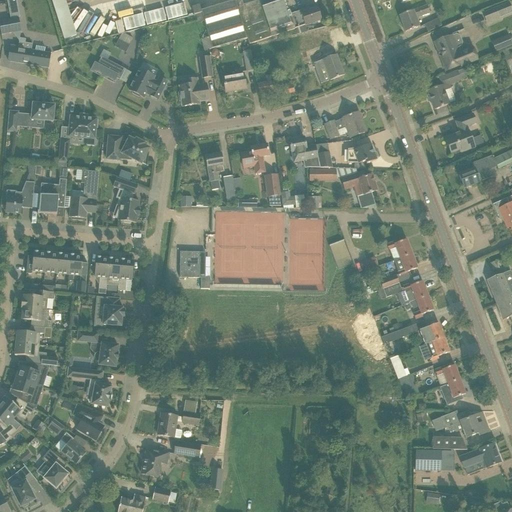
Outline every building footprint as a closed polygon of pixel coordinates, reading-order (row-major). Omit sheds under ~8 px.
[(6,0),(11,20),(0,21),(0,31),(1,35),(21,31),(19,18),(20,18),(16,0),(6,0)] [(65,0),(51,0),(64,39),(77,35),(65,0)] [(200,5),(192,7),(196,24),(204,22),(212,50),(247,39),(249,45),(272,38),(272,41),(277,39),(276,36),(295,29),(290,14),(285,0),(265,0),(238,9),(235,1),(201,11),(200,5)] [(483,13),(487,25),(511,14),(511,9),(509,2),(483,13)] [(399,16),(405,32),(419,27),(416,18),(430,13),(427,5),(399,16)] [(321,20),(317,8),(309,10),(308,8),(290,14),(295,29),(321,20)] [(92,25),(94,26),(99,18),(90,13),(77,35),(84,39),(92,25)] [(424,25),(427,32),(441,26),(438,19),(424,25)] [(434,43),(446,71),(463,63),(463,65),(476,59),(472,49),(463,53),(460,46),(461,46),(462,43),(459,35),(456,34),(452,36),(434,43)] [(492,43),(495,51),(511,45),(508,37),(492,43)] [(8,61),(48,68),(50,53),(44,52),(45,48),(36,46),(35,51),(31,50),(32,44),(19,42),(18,47),(10,45),(8,61)] [(121,49),(126,52),(130,46),(125,43),(121,49)] [(244,52),(247,72),(253,71),(250,51),(244,52)] [(313,63),(321,85),(344,75),(336,55),(313,63)] [(199,58),(202,79),(213,77),(210,57),(199,58)] [(97,64),(95,63),(91,70),(113,83),(117,76),(120,78),(124,70),(101,58),(97,64)] [(427,91),(434,110),(450,104),(449,103),(455,101),(449,85),(462,81),(461,80),(469,77),(466,68),(439,78),(442,86),(427,91)] [(140,70),(129,90),(133,92),(132,94),(139,98),(140,96),(143,97),(146,93),(158,99),(166,83),(158,79),(159,79),(158,78),(156,82),(153,80),(155,77),(154,77),(140,70)] [(223,78),(225,93),(246,89),(243,74),(223,78)] [(181,102),(182,106),(198,104),(198,101),(209,99),(207,84),(197,86),(196,79),(186,81),(187,86),(179,88),(180,93),(177,93),(179,102),(181,102)] [(257,84),(259,95),(273,92),(271,81),(257,84)] [(283,88),(284,94),(294,92),(292,86),(283,88)] [(25,123),(34,124),(34,121),(53,122),(54,106),(47,105),(40,104),(40,105),(32,104),(31,116),(26,115),(25,123)] [(7,132),(16,133),(18,113),(9,112),(7,132)] [(325,125),(330,140),(348,133),(350,138),(365,133),(358,113),(325,125)] [(444,139),(450,154),(459,150),(460,153),(470,150),(475,148),(466,127),(475,123),(472,114),(464,118),(455,122),(459,133),(444,139)] [(87,146),(94,146),(96,145),(96,142),(94,139),(95,129),(97,129),(98,121),(96,121),(96,119),(70,117),(68,137),(85,139),(85,143),(87,146)] [(146,166),(147,166),(149,153),(148,153),(148,154),(147,153),(149,149),(143,146),(144,144),(136,140),(135,142),(129,139),(127,143),(121,142),(121,138),(108,137),(106,160),(119,161),(119,159),(130,160),(131,159),(141,164),(141,163),(146,165),(146,166)] [(303,161),(304,169),(309,168),(319,168),(316,146),(306,148),(304,138),(289,141),(291,153),(292,153),(294,163),(303,161)] [(57,169),(66,169),(69,141),(60,141),(57,169)] [(319,168),(332,169),(327,144),(316,146),(319,168)] [(254,168),(255,174),(265,172),(262,157),(269,156),(267,145),(250,148),(251,152),(240,154),(244,170),(254,168)] [(347,150),(347,164),(353,164),(353,169),(356,170),(364,170),(362,163),(365,162),(366,165),(376,161),(375,160),(377,158),(375,153),(373,153),(370,145),(353,151),(353,150),(347,150)] [(511,149),(494,159),(493,159),(496,166),(498,169),(511,162),(511,149)] [(210,182),(212,190),(220,189),(217,173),(224,171),(223,165),(221,153),(204,157),(209,182),(210,182)] [(468,171),(458,175),(463,188),(473,185),(480,182),(477,174),(485,171),(490,169),(486,158),(481,160),(472,164),(474,169),(468,171)] [(360,186),(363,195),(377,191),(372,175),(365,177),(364,172),(357,174),(356,170),(353,169),(339,169),(337,169),(336,178),(342,178),(341,179),(344,190),(360,186)] [(309,171),(309,182),(336,181),(336,170),(309,171)] [(71,198),(69,218),(72,218),(72,220),(80,221),(80,219),(86,219),(86,213),(95,214),(96,204),(99,172),(81,171),(80,183),(84,183),(83,199),(71,198)] [(7,197),(5,213),(20,214),(21,208),(22,208),(22,209),(32,209),(34,183),(35,175),(29,174),(26,183),(21,194),(17,193),(17,192),(7,191),(7,197)] [(269,206),(280,206),(279,196),(280,196),(278,175),(264,176),(267,198),(268,197),(269,206)] [(223,178),(228,205),(236,204),(233,185),(234,185),(232,176),(223,178)] [(123,223),(130,224),(131,223),(136,223),(139,202),(132,201),(133,195),(134,195),(137,186),(116,178),(113,188),(119,190),(116,199),(118,200),(115,209),(120,211),(118,221),(124,222),(123,223)] [(43,215),(44,216),(44,215),(53,215),(53,208),(64,209),(66,181),(59,180),(58,186),(56,186),(51,185),(50,188),(42,187),(41,195),(40,196),(42,196),(41,202),(38,202),(37,214),(43,214),(43,215)] [(281,193),(283,207),(295,205),(294,197),(290,198),(289,192),(281,193)] [(507,198),(492,205),(497,216),(498,216),(499,215),(500,217),(499,218),(502,218),(502,221),(504,221),(507,228),(510,227),(511,230),(511,196),(509,197),(507,198)] [(181,197),(180,207),(191,207),(191,197),(181,197)] [(338,268),(353,263),(344,239),(330,244),(338,268)] [(386,245),(393,261),(412,254),(406,240),(394,244),(394,242),(386,245)] [(26,271),(44,273),(46,254),(34,253),(33,257),(27,256),(26,271)] [(199,290),(208,290),(209,279),(204,278),(205,254),(199,253),(180,253),(179,278),(198,279),(200,279),(199,290)] [(44,273),(56,274),(58,256),(46,254),(44,273)] [(397,273),(399,278),(406,275),(406,273),(417,269),(412,254),(393,261),(393,262),(394,261),(398,272),(397,273)] [(56,274),(68,275),(70,257),(58,256),(56,274)] [(68,275),(68,281),(73,282),(73,275),(80,276),(82,258),(70,257),(68,275)] [(363,263),(366,272),(367,271),(378,267),(375,258),(363,263)] [(93,269),(92,275),(95,275),(94,278),(99,278),(98,294),(105,295),(106,286),(108,260),(96,259),(96,262),(95,269),(93,269)] [(106,286),(118,287),(120,261),(108,260),(106,286)] [(133,262),(120,261),(118,287),(118,290),(130,291),(131,279),(133,279),(134,273),(132,273),(133,262)] [(366,272),(357,275),(365,295),(370,293),(368,288),(366,289),(363,281),(370,278),(367,271),(366,272)] [(502,274),(487,280),(497,305),(511,298),(511,297),(511,275),(510,271),(502,274)] [(376,283),(379,291),(383,289),(399,283),(396,275),(380,281),(380,282),(376,283)] [(411,290),(415,301),(427,296),(422,282),(410,286),(409,284),(402,287),(404,292),(411,290)] [(383,289),(386,298),(402,292),(399,283),(383,289)] [(21,309),(23,309),(42,310),(46,311),(47,300),(53,300),(54,293),(35,291),(35,292),(39,292),(39,298),(24,297),(23,300),(22,300),(21,309)] [(413,315),(415,320),(422,317),(421,315),(433,311),(427,296),(415,301),(420,312),(413,315)] [(510,318),(511,323),(511,297),(511,298),(497,305),(503,321),(510,318)] [(95,317),(94,326),(106,327),(106,326),(110,326),(120,327),(121,317),(123,318),(124,311),(122,311),(122,309),(118,309),(119,300),(109,299),(97,298),(96,298),(96,306),(104,307),(103,317),(95,317)] [(44,329),(44,328),(45,321),(41,321),(42,310),(23,309),(22,320),(31,321),(30,327),(44,329)] [(198,316),(196,329),(203,330),(201,345),(204,345),(203,348),(212,349),(212,346),(214,347),(218,324),(204,322),(205,317),(198,316)] [(285,319),(284,338),(293,338),(294,319),(285,319)] [(294,319),(293,338),(302,338),(302,319),(294,319)] [(302,319),(302,338),(310,338),(310,319),(302,319)] [(310,319),(310,338),(318,339),(319,319),(310,319)] [(319,319),(318,339),(327,339),(328,320),(319,319)] [(167,340),(166,348),(169,348),(168,349),(182,351),(184,336),(191,337),(192,324),(185,323),(185,328),(171,326),(170,340),(167,340)] [(398,323),(392,326),(395,332),(400,330),(398,323)] [(426,326),(418,329),(419,331),(421,334),(425,345),(431,343),(444,338),(438,324),(429,327),(426,328),(426,326)] [(391,334),(394,341),(414,333),(411,326),(405,329),(400,330),(400,331),(391,334)] [(43,338),(51,339),(52,329),(44,328),(44,329),(43,338)] [(233,328),(232,347),(242,347),(243,328),(233,328)] [(243,328),(242,347),(251,348),(251,328),(243,328)] [(251,328),(251,348),(259,348),(260,329),(251,328)] [(260,329),(259,348),(267,348),(268,329),(260,329)] [(268,329),(267,348),(278,348),(278,329),(268,329)] [(15,344),(39,346),(40,334),(17,332),(15,344)] [(77,342),(97,344),(98,334),(78,332),(77,342)] [(360,334),(341,342),(347,357),(366,348),(360,334)] [(425,345),(431,362),(438,359),(437,357),(449,352),(444,338),(431,343),(425,345)] [(14,356),(38,358),(39,346),(15,344),(14,356)] [(99,365),(115,367),(116,360),(117,354),(118,347),(102,344),(100,353),(99,353),(97,354),(96,354),(95,356),(94,359),(95,361),(96,362),(97,363),(99,363),(99,365)] [(366,348),(347,357),(354,370),(372,362),(366,348)] [(390,359),(398,379),(409,375),(407,369),(404,370),(398,356),(390,359)] [(49,366),(57,367),(58,359),(42,357),(41,365),(49,366)] [(372,362),(354,370),(360,385),(379,377),(372,362)] [(14,378),(42,387),(49,366),(41,365),(32,364),(29,371),(20,368),(18,373),(16,373),(14,378)] [(439,387),(439,388),(460,380),(454,366),(442,370),(442,368),(434,371),(441,387),(439,387)] [(83,370),(82,379),(90,380),(88,396),(93,397),(91,405),(107,408),(109,401),(110,401),(110,402),(112,394),(111,394),(111,395),(110,395),(111,388),(99,385),(100,381),(102,381),(103,373),(83,370)] [(404,390),(407,399),(419,394),(412,374),(409,375),(398,379),(398,380),(398,379),(402,391),(404,390)] [(34,408),(35,409),(42,387),(14,378),(13,384),(15,385),(13,391),(22,394),(20,400),(34,408)] [(439,388),(446,406),(462,399),(461,396),(465,394),(460,380),(439,388)] [(0,408),(13,420),(18,413),(25,418),(28,413),(31,414),(34,408),(20,400),(17,399),(14,405),(6,399),(3,399),(2,401),(0,399),(0,408)] [(183,411),(195,413),(197,402),(185,400),(183,411)] [(234,400),(233,411),(245,411),(245,421),(266,421),(266,410),(256,409),(256,401),(234,400)] [(64,401),(62,408),(69,410),(71,404),(64,401)] [(74,414),(72,417),(82,421),(76,430),(95,441),(97,439),(98,440),(101,433),(100,433),(104,427),(98,424),(103,416),(77,406),(74,414)] [(0,408),(0,435),(5,442),(11,438),(9,435),(15,431),(10,424),(13,420),(0,408)] [(296,408),(295,428),(306,429),(307,409),(296,408)] [(307,409),(306,429),(317,429),(318,409),(307,409)] [(318,409),(317,429),(328,429),(329,409),(318,409)] [(329,409),(328,429),(339,430),(339,410),(329,409)] [(339,410),(339,430),(350,430),(351,410),(339,410)] [(182,423),(198,426),(200,415),(184,412),(182,423)] [(462,430),(466,438),(478,434),(479,436),(489,432),(482,413),(470,418),(468,412),(458,416),(456,412),(441,418),(444,429),(448,427),(450,433),(455,431),(456,433),(462,430)] [(416,416),(418,424),(428,421),(426,413),(416,416)] [(173,438),(180,439),(182,431),(175,430),(177,417),(161,414),(157,436),(173,438)] [(382,415),(381,431),(401,432),(402,417),(382,415)] [(49,426),(59,434),(64,428),(54,420),(49,426)] [(229,430),(229,439),(255,440),(255,433),(266,433),(266,421),(245,421),(244,431),(229,430)] [(381,431),(379,446),(400,448),(401,432),(381,431)] [(60,452),(76,465),(77,464),(78,464),(81,461),(80,460),(86,453),(71,442),(73,439),(66,433),(60,440),(66,445),(60,452)] [(432,449),(467,450),(462,439),(433,438),(432,449)] [(174,455),(198,459),(200,446),(176,442),(174,455)] [(240,444),(240,459),(260,460),(261,444),(240,444)] [(459,458),(464,469),(483,462),(486,469),(501,463),(494,444),(459,458)] [(379,446),(378,461),(398,463),(400,448),(379,446)] [(25,450),(18,456),(24,463),(31,457),(25,450)] [(141,474),(157,478),(160,463),(166,465),(168,453),(157,451),(156,452),(146,450),(141,474)] [(44,479),(56,489),(68,475),(62,470),(66,464),(50,451),(42,460),(52,469),(44,479)] [(441,452),(415,451),(415,471),(441,472),(441,452)] [(240,459),(239,475),(260,475),(260,460),(240,459)] [(378,461),(377,477),(397,479),(398,463),(378,461)] [(20,484),(11,488),(20,507),(21,506),(23,509),(29,505),(28,503),(35,500),(28,485),(34,480),(35,479),(25,467),(16,474),(20,484)] [(220,491),(222,471),(212,470),(211,482),(210,489),(220,491)] [(294,472),(293,490),(302,490),(303,472),(294,472)] [(303,472),(302,490),(311,491),(311,473),(303,472)] [(311,473),(311,491),(319,491),(320,473),(311,473)] [(320,473),(319,491),(327,491),(328,473),(320,473)] [(328,473),(327,491),(336,491),(336,473),(328,473)] [(336,473),(336,491),(345,492),(345,474),(336,473)] [(239,475),(239,490),(259,491),(260,475),(239,475)] [(378,480),(377,496),(397,498),(399,482),(378,480)] [(152,500),(168,504),(171,492),(165,491),(164,491),(155,488),(152,500)] [(426,503),(438,505),(439,495),(427,493),(426,503)] [(142,511),(146,498),(134,495),(133,501),(121,498),(117,511),(142,511)] [(377,496),(376,511),(385,511),(395,511),(397,498),(377,496)] [(0,511),(9,511),(2,497),(0,497),(0,511)] [(224,497),(224,506),(239,506),(239,511),(260,511),(261,505),(250,505),(250,498),(224,497)] [(196,511),(208,511),(210,503),(198,501),(196,511)] [(501,502),(493,505),(495,511),(511,511),(510,510),(506,503),(502,505),(501,502)]
